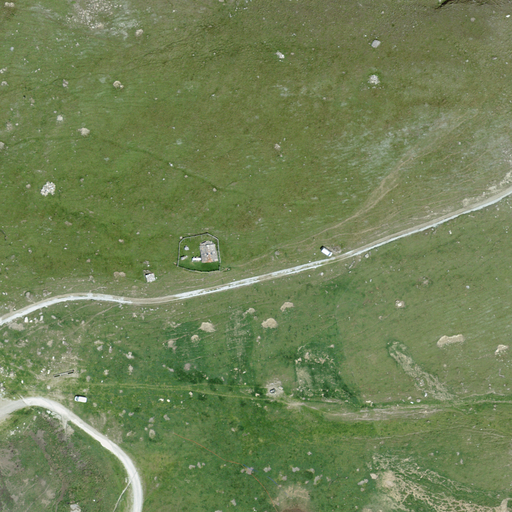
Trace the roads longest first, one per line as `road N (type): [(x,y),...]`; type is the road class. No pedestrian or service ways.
road 1 (track): [(511,188),(337,258),(158,300),(65,296),(0,321)]
road 2 (track): [(0,406),(43,401),(111,445),(131,469),(136,511)]
